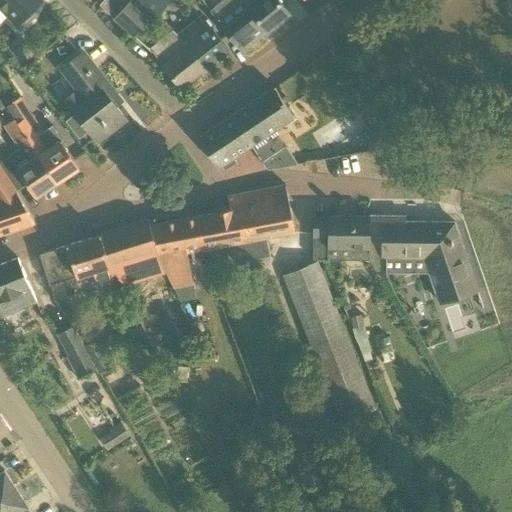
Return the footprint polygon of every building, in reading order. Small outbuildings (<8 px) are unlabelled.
[(41,0),(0,0),(0,7),(21,28),(35,15),(31,11),(41,0)] [(136,38),(154,18),(134,0),(106,0),(101,6),(136,38)] [(134,0),(154,18),(157,15),(169,0),(134,0)] [(289,12),(278,0),(256,0),(249,7),(243,0),(222,0),(211,10),(224,27),(226,26),(242,49),(266,30),(267,30),(289,12)] [(229,49),(208,26),(201,16),(196,19),(178,34),(175,37),(205,68),(229,49)] [(181,87),(205,68),(175,37),(178,34),(173,29),(149,47),(153,51),(181,87)] [(15,50),(20,62),(20,63),(21,62),(34,57),(29,44),(15,50)] [(67,64),(62,69),(74,85),(79,92),(84,87),(91,96),(85,100),(73,110),(98,141),(126,119),(111,100),(118,95),(84,52),(67,64)] [(198,138),(218,168),(295,117),(275,87),(198,138)] [(57,182),(79,167),(61,140),(62,139),(53,125),(40,134),(37,129),(40,127),(31,113),(16,123),(27,137),(29,137),(57,182)] [(57,182),(29,137),(27,137),(16,123),(12,118),(4,124),(16,143),(19,148),(8,156),(16,167),(35,196),(57,182)] [(297,161),(288,149),(265,165),(267,168),(269,168),(297,164),(297,163),(297,161)] [(0,233),(35,222),(14,192),(18,189),(0,163),(0,233)] [(297,232),(289,199),(286,185),(228,196),(230,210),(193,217),(201,252),(297,232)] [(330,256),(330,245),(371,245),(371,222),(370,222),(370,216),(328,215),(328,233),(314,233),(314,256),(330,256)] [(386,275),(386,254),(423,256),(438,302),(478,290),(455,222),(399,221),(399,216),(383,216),(383,223),(371,222),(371,245),(371,256),(371,262),(379,275),(386,275)] [(150,225),(165,259),(201,252),(193,217),(150,225)] [(119,273),(120,274),(125,285),(167,272),(174,288),(177,287),(165,259),(150,225),(149,220),(114,230),(100,235),(119,273)] [(98,280),(119,273),(100,235),(40,254),(50,283),(72,276),(93,270),(98,280)] [(33,287),(20,260),(18,258),(0,264),(0,301),(30,288),(33,287)] [(373,410),(338,320),(316,262),(281,275),(338,423),(373,410)] [(364,326),(362,314),(351,317),(353,328),(362,354),(372,351),(364,326)] [(101,371),(86,344),(84,345),(73,325),(58,334),(70,355),(68,356),(80,378),(97,369),(98,372),(101,371)] [(86,344),(101,371),(112,365),(98,338),(86,344)] [(280,431),(292,426),(286,411),(274,416),(280,431)] [(113,432),(119,443),(130,436),(121,422),(110,429),(112,431),(113,432)] [(0,498),(16,488),(5,470),(0,473),(0,498)] [(0,511),(17,511),(28,505),(16,488),(0,498),(0,511)]
